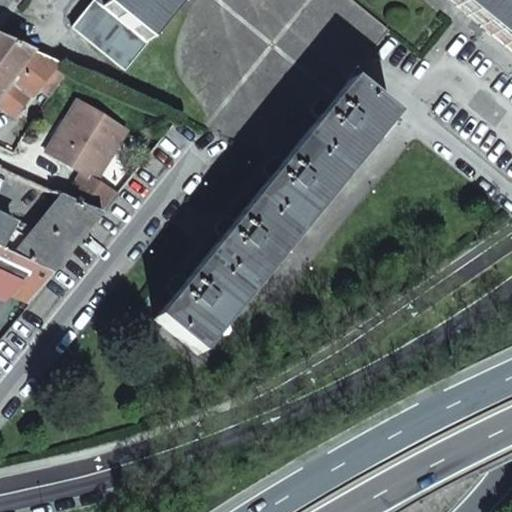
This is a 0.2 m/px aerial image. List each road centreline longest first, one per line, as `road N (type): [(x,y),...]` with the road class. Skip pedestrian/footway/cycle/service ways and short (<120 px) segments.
road 1 (secondary): [(0,505),(108,481),(310,406),(437,340),(511,288)]
road 2 (trunk): [(511,380),(263,511)]
road 3 (trunk): [(341,511),(511,425)]
